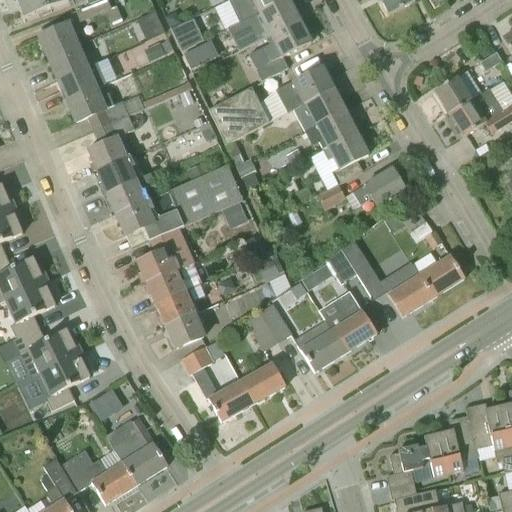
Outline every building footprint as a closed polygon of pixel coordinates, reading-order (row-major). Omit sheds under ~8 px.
[(16,0),(24,20),(68,4),(66,0),(16,0)] [(248,21),(287,1),(286,0),(235,0),(230,3),(240,25),(248,21)] [(379,0),(388,18),(414,5),(411,0),(379,0)] [(266,40),(299,23),(287,1),(248,21),(254,34),(262,30),(266,40)] [(110,10),(108,2),(102,4),(106,15),(111,28),(123,24),(117,7),(110,10)] [(74,26),(106,15),(102,4),(70,15),(74,26)] [(155,14),(141,20),(145,29),(159,23),(155,14)] [(175,14),(165,19),(169,29),(179,24),(175,14)] [(299,23),(266,40),(269,46),(249,56),(262,83),(288,71),(282,59),(310,45),(299,23)] [(195,47),(185,25),(171,31),(181,54),(195,47)] [(48,60),(81,47),(77,38),(75,38),(70,26),(39,39),(48,60)] [(511,34),(501,41),(511,58),(511,34)] [(163,55),(159,46),(144,52),(149,63),(164,57),(163,55)] [(215,61),(208,46),(184,57),(191,73),(215,61)] [(58,82),(89,69),(84,59),(85,58),(81,47),(48,60),(58,82)] [(497,55),(480,65),(486,74),(502,64),(497,55)] [(100,68),(108,89),(119,85),(111,64),(100,68)] [(67,103),(98,90),(89,69),(58,82),(67,103)] [(293,112),(333,91),(322,69),(276,93),(288,115),(293,113),(293,112)] [(481,96),(467,74),(434,94),(448,117),(481,96)] [(108,97),(102,100),(98,90),(67,103),(76,125),(87,120),(93,133),(128,118),(122,104),(113,108),(108,97)] [(225,147),(234,143),(269,125),(251,90),(209,112),(225,147)] [(315,129),(344,114),(333,91),(293,112),(293,113),(305,134),(315,129)] [(481,96),(448,117),(463,140),(485,126),(492,136),(511,123),(511,109),(511,107),(502,113),(488,91),(481,96)] [(184,109),(194,105),(189,93),(179,97),(184,109)] [(344,114),(315,129),(321,140),(317,142),(323,153),(356,136),(344,114)] [(130,124),(128,118),(93,133),(99,147),(87,152),(97,173),(129,159),(125,150),(123,151),(118,139),(134,133),(130,124)] [(203,127),(200,120),(194,123),(197,130),(203,127)] [(338,186),(338,187),(363,174),(357,163),(367,158),(356,136),(323,153),(328,163),(332,161),(337,172),(332,175),(338,186)] [(232,160),(240,156),(234,143),(225,147),(232,160)] [(303,162),(298,151),(286,157),(291,168),(303,162)] [(129,159),(97,173),(106,195),(139,180),(130,159),(129,160),(129,159)] [(236,169),(241,180),(253,174),(255,173),(250,162),(244,165),(236,169)] [(222,212),(240,204),(242,203),(228,168),(210,176),(210,175),(208,176),(192,183),(159,198),(159,197),(116,216),(125,238),(145,230),(150,242),(149,242),(149,243),(150,243),(179,231),(183,229),(183,228),(222,212)] [(391,172),(374,183),(363,190),(364,190),(353,197),(360,209),(371,202),(378,213),(392,204),(391,203),(405,194),(391,172)] [(140,181),(139,180),(106,195),(116,216),(159,197),(150,177),(140,181)] [(346,202),(338,187),(317,198),(325,213),(346,202)] [(0,188),(0,217),(14,211),(7,194),(6,194),(4,195),(1,189),(1,188),(0,188)] [(244,214),(240,204),(222,212),(227,222),(244,214)] [(390,233),(404,225),(411,221),(404,210),(384,222),(390,233)] [(0,260),(6,258),(0,245),(22,236),(21,236),(19,229),(21,229),(21,228),(14,211),(0,217),(0,260)] [(434,234),(433,235),(427,224),(426,225),(420,215),(411,221),(404,225),(416,246),(426,240),(433,251),(441,246),(434,234)] [(193,266),(194,266),(179,231),(150,243),(155,256),(137,264),(146,286),(193,266)] [(272,257),(263,235),(243,244),(253,265),(272,257)] [(341,253),(357,277),(371,300),(384,291),(380,285),(372,273),(369,268),(365,261),(354,244),(347,248),(341,253)] [(341,287),(357,277),(341,253),(326,263),(341,287)] [(11,271),(6,258),(0,260),(0,307),(5,305),(47,286),(38,266),(38,267),(36,268),(33,262),(33,261),(11,271)] [(419,279),(433,301),(464,281),(450,259),(419,279)] [(265,285),(281,277),(273,261),(257,269),(265,285)] [(202,286),(193,266),(146,286),(155,308),(190,293),(189,292),(202,286)] [(317,286),(310,276),(300,282),(306,292),(317,286)] [(402,321),(433,301),(419,279),(388,299),(402,321)] [(54,300),(47,286),(5,305),(15,327),(6,331),(12,343),(39,331),(33,318),(54,308),(51,302),(53,301),(54,300)] [(165,330),(199,316),(198,313),(203,311),(199,302),(194,304),(190,293),(155,308),(165,330)] [(331,334),(345,356),(376,337),(362,313),(361,313),(349,295),(333,305),(339,315),(325,324),(331,334)] [(259,315),(278,346),(292,337),(273,307),(259,315)] [(264,354),(278,346),(259,315),(246,323),(264,354)] [(199,316),(165,330),(174,352),(205,339),(200,326),(203,325),(199,316)] [(45,343),(39,331),(12,343),(31,383),(40,378),(82,358),(72,338),(71,339),(69,340),(66,334),(66,333),(45,343)] [(345,356),(331,334),(300,353),(314,376),(345,356)] [(253,407),(239,383),(216,396),(203,370),(213,365),(205,349),(182,362),(190,378),(192,377),(206,402),(208,400),(209,402),(208,403),(221,425),(253,407)] [(74,403),(68,390),(89,380),(89,379),(86,373),(88,372),(82,358),(40,378),(49,397),(44,399),(52,414),(74,403)] [(239,383),(253,407),(285,390),(272,365),(239,383)] [(89,405),(90,407),(101,424),(123,411),(111,391),(89,405)] [(501,464),(511,461),(511,393),(508,394),(511,407),(499,409),(508,449),(493,453),(496,465),(501,464)] [(508,449),(499,409),(486,412),(485,407),(465,411),(467,420),(474,451),(476,451),(492,447),(493,453),(508,449)] [(478,459),(476,451),(474,451),(467,420),(448,424),(451,434),(437,437),(447,477),(463,474),(461,463),(478,459)] [(121,465),(136,488),(167,469),(137,422),(128,427),(106,441),(121,465)] [(433,480),(447,477),(437,437),(424,440),(426,449),(418,451),(417,448),(398,453),(398,456),(389,458),(393,477),(386,479),(388,491),(413,485),(410,474),(431,469),(433,480)] [(85,454),(60,469),(76,496),(91,486),(105,508),(136,488),(121,465),(106,475),(99,463),(93,467),(85,454)] [(504,476),(511,474),(511,461),(501,464),(504,476)] [(46,511),(70,511),(64,503),(76,496),(60,469),(56,462),(44,470),(48,477),(40,482),(48,494),(46,495),(54,508),(46,511)] [(416,497),(413,485),(388,491),(391,503),(393,503),(416,497)] [(501,510),(511,507),(511,492),(498,496),(501,510)] [(462,511),(461,505),(439,511),(434,493),(416,497),(393,503),(395,511),(462,511)] [(488,511),(500,509),(497,496),(485,499),(488,511)]
